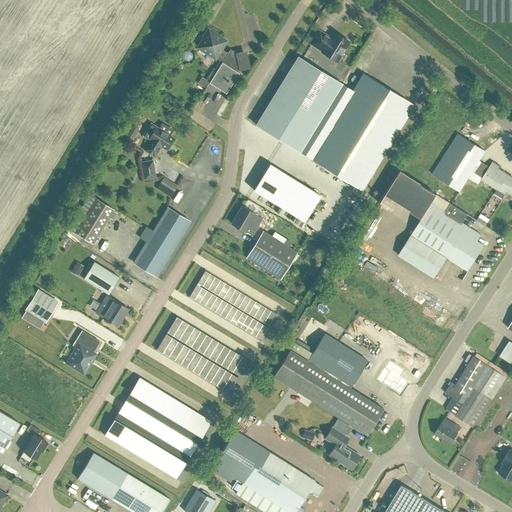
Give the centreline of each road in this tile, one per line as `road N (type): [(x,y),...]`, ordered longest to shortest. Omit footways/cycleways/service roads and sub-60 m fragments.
road 1 (unclassified): [(36,496),(228,186),(236,112),(305,0)]
road 2 (unclassified): [(406,449),(423,391),(511,255)]
road 3 (unclassified): [(511,130),(351,0)]
